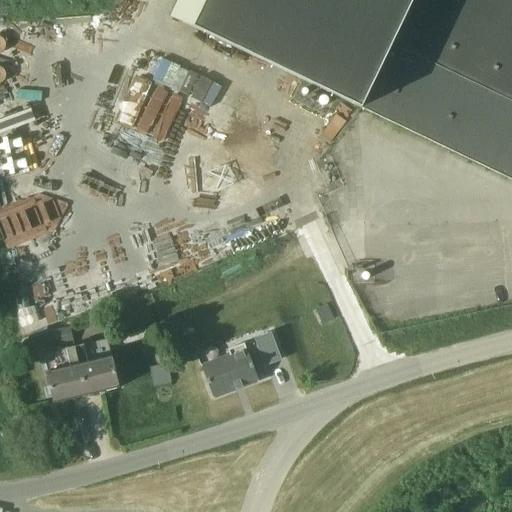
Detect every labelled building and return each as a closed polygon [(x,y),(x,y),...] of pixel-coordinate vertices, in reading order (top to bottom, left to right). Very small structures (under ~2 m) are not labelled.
[(176,0),(169,17),(361,109),(413,0),(176,0)] [(511,0),(413,0),(361,109),(511,181),(511,0)] [(73,341),(69,329),(53,333),(56,345),(73,341)] [(230,358),(202,368),(213,398),(258,381),(253,369),(264,365),(265,366),(280,361),(270,334),(255,340),(258,347),(246,351),(244,345),(227,351),(230,358)] [(74,348),(86,396),(119,388),(107,340),(74,348)] [(41,356),(53,404),(86,396),(74,348),(41,356)]
